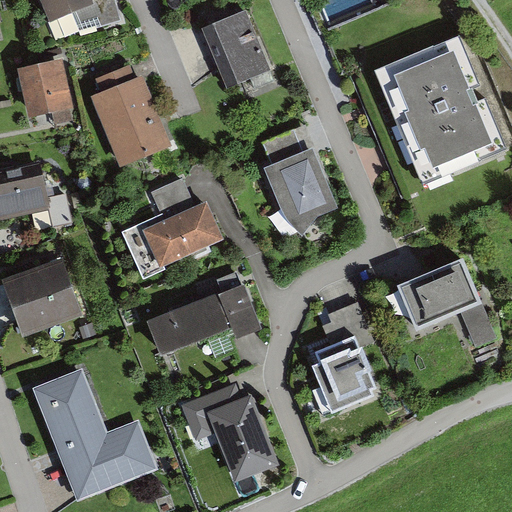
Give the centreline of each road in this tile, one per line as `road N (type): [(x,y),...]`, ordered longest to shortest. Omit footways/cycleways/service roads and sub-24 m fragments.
road 1 (residential): [(317,489),(278,387),(282,347),(314,280),(385,248),(282,0)]
road 2 (residential): [(317,489),(433,424),(511,392)]
